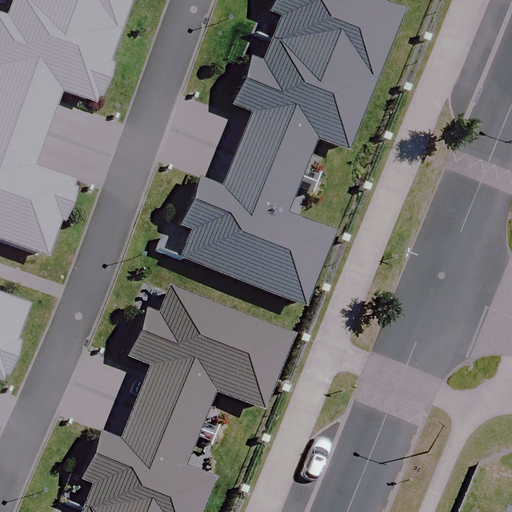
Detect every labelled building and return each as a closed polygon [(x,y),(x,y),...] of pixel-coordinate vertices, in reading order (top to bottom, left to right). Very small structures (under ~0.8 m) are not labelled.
[(0,0),(0,241),(47,258),(75,179),(32,164),(58,92),(94,104),(130,0),(0,0)] [(271,0),(268,12),(279,16),(262,63),(249,59),(232,105),(249,111),(221,185),(199,177),(182,224),(193,228),(181,260),(299,303),(325,232),(283,217),(313,135),(346,146),(399,0),(271,0)] [(511,274),(511,220),(504,218),(467,305),(494,317),(511,274)] [(35,294),(0,282),(0,379),(4,381),(35,294)] [(285,333),(166,289),(156,315),(145,311),(128,357),(149,364),(120,441),(95,431),(76,481),(89,486),(79,511),(196,511),(211,470),(186,461),(212,390),(258,406),(285,333)]
